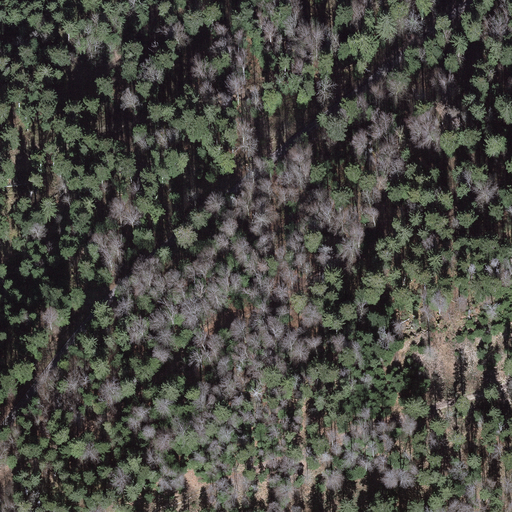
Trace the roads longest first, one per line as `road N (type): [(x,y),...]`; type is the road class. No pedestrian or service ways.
road 1 (unclassified): [(471,0),(136,271),(79,327),(0,431)]
road 2 (track): [(0,484),(81,435),(217,333),(419,221),(511,190)]
road 3 (track): [(155,511),(404,414),(511,385)]
